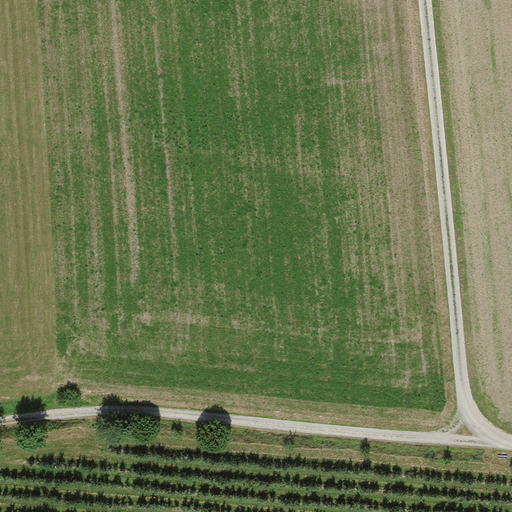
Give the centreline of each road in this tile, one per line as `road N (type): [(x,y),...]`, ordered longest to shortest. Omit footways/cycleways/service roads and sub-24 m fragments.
road 1 (track): [(0,421),(125,412),(511,443)]
road 2 (track): [(470,439),(426,0)]
